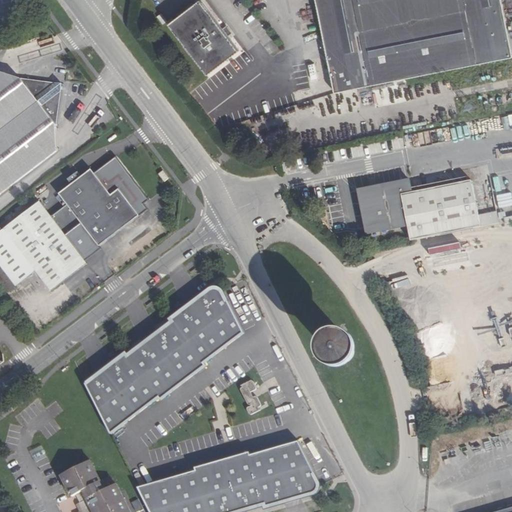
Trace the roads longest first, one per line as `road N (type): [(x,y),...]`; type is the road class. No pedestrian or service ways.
road 1 (unclassified): [(228,217),(376,511)]
road 2 (unclassified): [(0,391),(228,217)]
road 3 (unclassified): [(82,7),(206,172),(228,217)]
road 4 (unknown): [(345,279),(511,237)]
road 5 (unknown): [(225,0),(283,72),(278,86),(251,105)]
